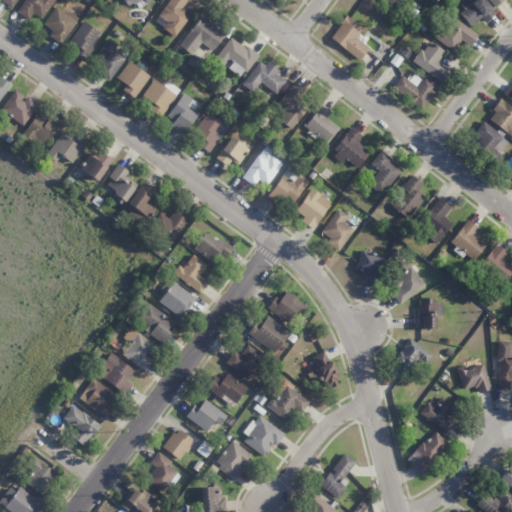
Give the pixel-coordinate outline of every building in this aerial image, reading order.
[(2,0),(2,1),(11,8),(16,0),(2,0)] [(24,0),(16,12),(28,19),(32,13),(41,19),(53,0),(24,0)] [(174,36),(190,14),(181,8),(187,0),(186,0),(167,0),(157,15),(159,16),(154,22),(174,36)] [(480,17),(484,22),(495,12),(483,0),(472,0),(459,13),(470,26),(480,17)] [(48,35),(60,44),(77,19),(56,5),(41,25),(50,32),(48,35)] [(360,59),(367,47),(354,39),(362,27),(343,16),(329,40),(360,59)] [(460,40),(467,46),(476,34),(452,16),(434,38),(451,51),(460,40)] [(100,32),(80,21),(66,46),(87,57),(100,32)] [(214,57),(227,67),(231,61),(246,72),(257,56),(230,36),(214,57)] [(113,50),(117,44),(108,37),(91,62),(111,76),(124,58),(113,50)] [(440,82),(449,70),(437,62),(444,51),(428,40),(412,63),(440,82)] [(260,59),(241,84),(252,92),(260,82),(275,94),(286,80),(260,59)] [(149,76),(128,61),(116,78),(125,85),(122,89),(134,97),(149,76)] [(437,84),(423,76),(421,79),(412,74),(408,81),(400,76),(392,89),(424,108),(437,84)] [(0,97),(9,83),(0,77),(0,97)] [(139,100),(162,115),(178,90),(168,83),(165,87),(153,79),(139,100)] [(306,107),(299,102),(306,91),(292,82),(272,112),(293,126),(306,107)] [(0,109),(22,126),(37,105),(14,89),(0,108),(0,109)] [(173,120),(170,124),(182,133),(201,106),(183,93),(166,115),(173,120)] [(486,119),(511,137),(511,108),(500,100),(486,119)] [(328,142),(338,126),(325,119),(330,112),(317,104),(303,127),(328,142)] [(22,134),(42,148),(60,122),(39,108),(22,134)] [(200,147),(209,153),(226,126),(205,113),(192,133),(204,140),(200,147)] [(507,138),(480,123),(468,145),(495,160),(507,138)] [(44,155),(60,166),(64,160),(70,164),(85,142),(64,127),(44,155)] [(361,136),(350,127),(330,154),(342,163),(345,159),(357,167),(368,151),(356,142),(361,136)] [(226,166),(231,160),(237,165),(248,149),(231,136),(215,157),(226,166)] [(257,179),(267,185),(281,162),(261,151),(244,180),(253,185),(257,179)] [(401,169),(379,151),(369,163),(378,170),(367,183),(381,194),(401,169)] [(96,181),(110,161),(100,153),(95,160),(88,155),(78,168),(96,181)] [(122,204),(136,184),(125,176),(128,172),(117,164),(100,189),(122,204)] [(290,204),(308,182),(297,172),(296,173),(288,167),(266,195),(277,204),(282,198),(290,204)] [(389,204),(406,219),(423,198),(415,192),(422,184),(413,177),(389,204)] [(157,191),(140,182),(127,206),(147,217),(157,200),(153,198),(157,191)] [(330,200),(309,188),(294,214),(316,226),(330,200)] [(450,206),(438,197),(421,220),(435,230),(429,238),(436,243),(451,223),(443,216),(450,206)] [(168,218),(158,212),(150,228),(173,241),(188,214),(175,206),(168,218)] [(330,238),(326,243),(337,251),(353,229),(342,221),(346,216),(337,209),(320,231),(330,238)] [(473,260),(485,243),(472,234),(477,228),(466,220),(449,243),(473,260)] [(224,259),(232,247),(218,237),(215,241),(203,232),(192,248),(211,262),(217,254),(224,259)] [(506,252),(495,243),(479,264),(502,282),(511,268),(511,267),(501,259),(506,252)] [(355,270),(366,272),(364,282),(378,285),(384,256),(359,251),(355,270)] [(206,264),(188,254),(175,277),(201,292),(207,281),(199,276),(206,264)] [(398,304),(424,285),(410,266),(384,285),(398,304)] [(195,295),(171,282),(158,303),(182,317),(195,295)] [(279,299),(274,296),(266,307),(286,323),(295,312),(300,316),(307,307),(285,291),(279,299)] [(435,329),(434,297),(418,297),(418,329),(435,329)] [(169,333),(166,330),(172,322),(150,305),(136,323),(161,343),(169,333)] [(248,336),(275,352),(288,330),(261,314),(248,336)] [(129,343),(121,354),(140,369),(157,348),(130,327),(122,338),(129,343)] [(431,355),(411,339),(387,367),(399,378),(417,357),(424,363),(431,355)] [(511,379),(511,346),(510,347),(510,341),(497,341),(495,388),(510,389),(510,380),(511,379)] [(232,353),(225,362),(246,379),(263,357),(247,344),(237,357),(232,353)] [(322,375),(329,387),(340,380),(323,350),(314,356),(309,347),(296,354),(303,366),(310,362),(315,369),(306,374),(310,381),(322,375)] [(133,371),(110,352),(95,372),(123,394),(131,384),(126,380),(133,371)] [(465,369),(464,365),(455,368),(462,390),(474,386),(477,394),(490,389),(481,363),(465,369)] [(220,380),(215,376),(206,387),(231,407),(246,388),(227,372),(220,380)] [(105,418),(119,399),(92,379),(77,398),(105,418)] [(266,407),(285,422),(295,409),(300,412),(308,402),(284,383),(266,407)] [(427,402),(418,414),(447,434),(455,422),(447,416),(454,406),(440,396),(433,406),(427,402)] [(186,417),(205,431),(213,421),(219,425),(226,415),(201,397),(186,417)] [(62,419),(76,427),(70,437),(85,446),(98,422),(69,406),(62,419)] [(282,433),(258,415),(239,439),(263,457),(282,433)] [(180,459),(192,438),(174,428),(162,449),(180,459)] [(405,458),(419,473),(448,446),(434,431),(405,458)] [(214,466),(235,479),(250,453),(229,441),(214,466)] [(178,468),(156,452),(149,463),(154,467),(145,480),(162,491),(178,468)] [(354,461),(344,453),(328,474),(326,472),(317,484),(337,499),(346,487),(339,482),(354,461)] [(23,484),(42,493),(54,469),(30,457),(25,468),(30,470),(23,484)] [(9,484),(0,499),(0,505),(11,511),(33,511),(39,502),(9,484)] [(120,506),(128,510),(130,506),(140,511),(146,511),(155,498),(133,485),(120,506)] [(224,511),(224,497),(219,497),(220,487),(201,486),(200,511),(224,511)] [(505,511),(511,502),(511,495),(504,490),(497,500),(484,491),(474,505),(483,511),(505,511)] [(337,511),(338,510),(314,497),(305,511),(337,511)]
